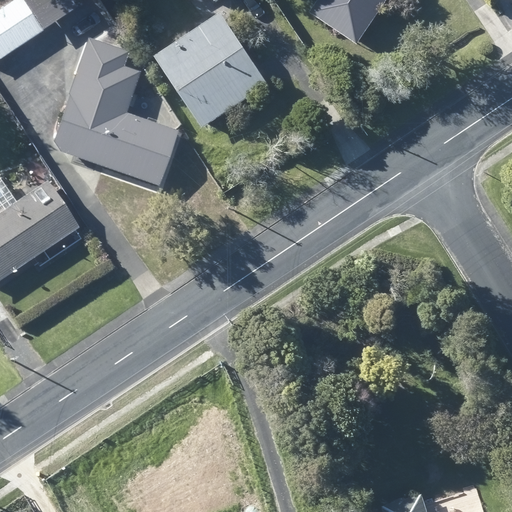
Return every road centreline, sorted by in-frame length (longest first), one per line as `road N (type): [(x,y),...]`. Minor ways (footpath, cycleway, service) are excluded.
road 1 (unclassified): [(0,443),(423,159)]
road 2 (residential): [(423,159),(511,301)]
